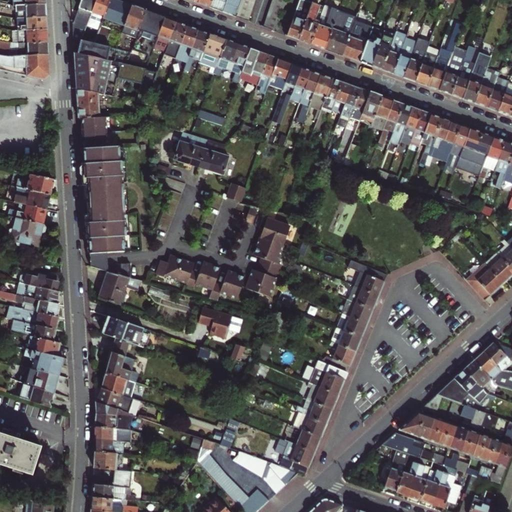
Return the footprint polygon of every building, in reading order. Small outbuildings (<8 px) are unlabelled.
[(74,21),(73,20),(74,37),(80,39),(86,19),(92,0),(80,0),(77,11),(74,21)] [(92,0),(86,19),(98,23),(106,0),(92,0)] [(106,0),(98,23),(120,31),(129,4),(117,0),(106,0)] [(223,12),(227,0),(212,0),(210,7),(217,9),(223,12)] [(227,0),(223,12),(229,14),(235,16),(241,0),(227,0)] [(241,0),(235,16),(249,21),(255,0),(241,0)] [(273,0),(264,27),(276,31),(287,0),(273,0)] [(293,37),(298,39),(312,3),(303,0),(299,0),(287,35),(293,37)] [(305,42),(310,44),(317,25),(313,23),(319,5),(312,3),(298,39),(305,42)] [(16,19),(17,19),(46,17),(46,11),(45,4),(13,6),(11,6),(11,10),(15,9),(16,19)] [(129,4),(120,31),(134,36),(144,9),(137,7),(129,4)] [(318,47),(324,49),(338,11),(324,6),(317,25),(310,44),(318,47)] [(144,9),(134,36),(128,51),(124,62),(147,68),(165,17),(160,15),(150,12),(144,9)] [(334,53),(343,56),(355,21),(357,17),(338,11),(324,49),(334,53)] [(46,17),(17,19),(18,31),(26,30),(47,29),(46,23),(46,17)] [(165,17),(158,36),(163,38),(160,45),(163,46),(162,49),(166,50),(176,21),(170,19),(165,17)] [(170,52),(176,54),(187,25),(182,23),(176,21),(166,50),(159,70),(155,82),(159,83),(170,52)] [(355,21),(343,56),(346,57),(351,59),(360,62),(373,27),(355,21)] [(187,25),(176,54),(175,59),(187,63),(188,58),(199,29),(193,27),(187,25)] [(463,26),(458,40),(455,47),(461,49),(468,29),(463,26)] [(373,27),(360,62),(362,63),(368,65),(372,66),(383,35),(385,31),(373,27)] [(27,43),(48,42),(47,35),(47,29),(26,30),(27,43)] [(199,29),(188,58),(187,63),(182,75),(186,77),(194,57),(201,60),(211,34),(205,32),(199,29)] [(389,73),(393,74),(401,51),(407,37),(397,33),(394,39),(383,70),(389,73)] [(211,34),(201,60),(200,64),(217,70),(227,40),(219,37),(211,34)] [(409,80),(415,82),(425,55),(432,36),(426,34),(422,45),(416,43),(412,55),(404,78),(409,80)] [(378,69),(383,70),(394,39),(383,35),(372,66),(378,69)] [(433,89),(439,91),(455,47),(458,40),(451,38),(446,52),(441,49),(427,86),(433,89)] [(92,42),(81,39),(79,53),(124,62),(128,51),(103,45),(92,42)] [(229,70),(238,44),(233,42),(227,40),(217,70),(215,74),(220,76),(223,68),(229,70)] [(47,78),(50,75),(49,61),(48,54),(28,56),(8,57),(10,43),(0,41),(0,70),(44,80),(47,78)] [(28,49),(28,56),(48,54),(48,49),(48,42),(27,43),(16,44),(16,48),(19,47),(19,50),(28,49)] [(238,44),(229,70),(236,73),(233,81),(239,83),(243,72),(251,48),(245,46),(238,44)] [(474,70),(463,99),(468,101),(474,103),(486,71),(493,50),(482,46),(474,70)] [(421,84),(427,86),(441,49),(435,47),(431,58),(425,55),(415,82),(421,84)] [(446,93),(451,95),(462,66),(455,63),(461,49),(455,47),(439,91),(446,93)] [(456,97),(463,99),(474,70),(468,68),(475,49),(469,47),(462,66),(451,95),(456,97)] [(243,72),(251,74),(260,51),(255,50),(251,48),(243,72)] [(264,53),(260,51),(251,74),(249,80),(259,83),(268,55),(264,53)] [(399,76),(404,78),(412,55),(401,51),(393,74),(399,76)] [(124,62),(79,53),(75,52),(76,71),(77,88),(94,92),(109,95),(115,78),(139,86),(134,100),(148,103),(155,82),(159,70),(147,68),(124,62)] [(261,108),(267,92),(279,59),(274,57),(268,55),(259,83),(258,84),(262,86),(255,106),(261,108)] [(279,59),(267,92),(271,94),(272,90),(279,92),(276,101),(278,102),(293,64),(286,61),(279,59)] [(283,120),(292,97),(303,67),(298,66),(293,64),(278,102),(274,116),(283,120)] [(292,97),(301,100),(312,71),(307,69),(303,67),(292,97)] [(304,120),(309,107),(320,74),(316,72),(312,71),(301,100),(306,102),(300,116),(303,117),(302,119),(304,120)] [(480,105),(486,108),(496,81),(489,78),(490,73),(486,71),(474,103),(480,105)] [(312,121),(317,122),(333,78),(327,76),(320,74),(309,107),(312,108),(315,100),(319,102),(312,121)] [(333,78),(317,122),(314,132),(319,134),(324,118),(328,108),(332,109),(342,82),(337,80),(333,78)] [(492,110),(498,112),(505,93),(508,85),(496,81),(486,108),(492,110)] [(342,82),(332,109),(341,112),(351,85),(346,83),(342,82)] [(351,85),(341,112),(337,123),(346,127),(351,113),(360,88),(356,87),(351,85)] [(96,116),(94,92),(77,88),(78,103),(79,118),(83,117),(96,116)] [(360,88),(351,113),(358,115),(357,118),(360,119),(370,92),(366,90),(360,88)] [(370,92),(360,119),(372,123),(382,96),(376,94),(370,92)] [(504,114),(509,116),(511,108),(511,92),(511,95),(505,93),(498,112),(504,114)] [(370,126),(383,131),(394,101),(388,98),(382,96),(372,123),(370,126)] [(388,130),(393,132),(403,104),(399,102),(394,101),(383,131),(379,141),(384,143),(388,130)] [(403,104),(393,132),(389,143),(398,147),(413,107),(408,106),(403,104)] [(410,143),(411,141),(422,111),(418,109),(413,107),(398,147),(401,148),(403,141),(410,143)] [(197,117),(222,125),(224,117),(199,109),(197,117)] [(422,111),(411,141),(420,144),(421,142),(431,114),(426,112),(422,111)] [(426,161),(428,157),(442,118),(437,116),(431,114),(421,142),(427,144),(420,162),(425,164),(426,161)] [(80,128),(80,132),(142,129),(141,117),(111,119),(111,115),(96,116),(83,117),(83,125),(80,125),(80,128)] [(442,118),(428,157),(437,161),(451,121),(446,120),(442,118)] [(437,161),(447,164),(461,125),(456,123),(451,121),(437,161)] [(447,164),(456,167),(470,128),(465,127),(461,125),(447,164)] [(470,128),(456,167),(467,171),(482,133),(476,130),(470,128)] [(143,145),(142,129),(80,132),(81,140),(84,140),(84,143),(84,149),(143,145)] [(184,130),(181,140),(179,147),(176,158),(188,162),(201,165),(209,138),(193,133),(184,130)] [(268,131),(266,137),(276,140),(278,135),(268,131)] [(482,133),(467,171),(480,176),(483,166),(494,137),(487,135),(482,133)] [(494,137),(483,166),(488,168),(494,170),(496,167),(505,141),(499,139),(494,137)] [(226,143),(209,138),(201,165),(211,168),(225,172),(230,154),(223,152),(226,143)] [(501,169),(506,171),(511,155),(511,143),(510,143),(505,141),(496,167),(501,169)] [(352,143),(344,163),(355,166),(363,147),(352,143)] [(144,172),(143,145),(84,149),(85,163),(82,163),(84,186),(87,186),(88,200),(89,215),(85,215),(86,238),(90,238),(90,239),(91,252),(91,253),(108,252),(149,250),(145,182),(134,183),(133,173),(144,172)] [(506,171),(501,169),(496,182),(502,184),(506,173),(506,171)] [(53,181),(53,180),(26,174),(24,181),(18,179),(17,187),(50,194),(50,191),(51,189),(54,188),(55,185),(53,181)] [(247,191),(249,186),(234,181),(232,185),(247,191)] [(244,202),(247,191),(232,185),(228,196),(244,202)] [(13,202),(19,203),(46,209),(48,202),(50,194),(17,187),(13,202)] [(46,209),(19,203),(17,213),(3,210),(1,214),(12,217),(43,224),(44,217),(46,209)] [(257,205),(252,204),(247,218),(254,220),(259,206),(257,205)] [(43,224),(12,217),(11,220),(15,221),(13,229),(11,230),(9,235),(12,238),(11,239),(17,241),(18,244),(24,245),(26,243),(30,244),(31,239),(38,241),(39,239),(40,233),(44,232),(44,228),(42,225),(43,224)] [(260,237),(282,245),(290,225),(267,217),(263,227),(260,237)] [(282,245),(260,237),(257,245),(253,254),(261,257),(259,264),(273,268),(275,262),(276,262),(282,245)] [(504,245),(495,253),(511,271),(511,247),(507,242),(505,241),(502,243),(504,245)] [(42,251),(40,259),(55,262),(57,254),(42,251)] [(109,259),(108,252),(91,253),(92,260),(92,267),(110,272),(109,259)] [(511,271),(495,253),(483,263),(502,284),(508,279),(511,274),(511,271)] [(165,275),(188,283),(192,271),(195,264),(181,260),(171,256),(169,263),(162,260),(157,274),(164,277),(165,275)] [(383,284),(387,274),(351,259),(348,266),(361,271),(354,286),(378,296),(383,284)] [(213,290),(215,283),(220,268),(211,265),(203,262),(199,273),(192,271),(188,283),(187,285),(194,287),(195,284),(213,290)] [(483,263),(467,279),(486,300),(494,292),(502,284),(483,263)] [(122,264),(123,275),(132,278),(131,264),(122,264)] [(273,268),(259,264),(257,270),(253,269),(251,274),(246,288),(270,296),(276,277),(271,275),(273,268)] [(29,285),(55,291),(57,286),(57,282),(48,280),(49,278),(39,275),(40,273),(32,271),(32,274),(28,273),(27,276),(22,275),(20,282),(29,285)] [(215,283),(213,290),(209,299),(217,301),(220,293),(237,299),(245,277),(236,274),(228,271),(222,286),(215,283)] [(105,285),(100,298),(122,305),(128,286),(140,290),(143,281),(132,278),(123,275),(110,272),(105,285)] [(56,276),(40,273),(39,275),(49,278),(48,280),(57,282),(58,279),(56,276)] [(294,286),(286,282),(283,289),(291,293),(294,286)] [(29,285),(26,297),(56,304),(58,299),(59,292),(55,291),(29,285)] [(354,286),(348,301),(372,311),(375,305),(378,296),(354,286)] [(56,304),(26,297),(0,290),(0,296),(23,302),(25,303),(24,309),(56,316),(57,310),(58,304),(56,304)] [(283,298),(280,305),(289,308),(292,301),(283,298)] [(372,311),(348,301),(343,314),(367,324),(370,317),(372,311)] [(56,316),(24,309),(22,308),(10,306),(7,318),(55,329),(57,323),(58,317),(56,316)] [(242,318),(202,307),(198,321),(205,323),(211,324),(209,332),(226,337),(228,328),(238,331),(242,318)] [(367,324),(343,314),(337,328),(344,331),(361,338),(364,332),(367,324)] [(143,326),(109,315),(106,325),(104,332),(118,337),(131,342),(138,344),(143,326)] [(54,335),(55,329),(7,318),(5,318),(3,325),(24,329),(23,335),(53,342),(54,335)] [(361,338),(344,331),(338,344),(356,351),(358,346),(361,338)] [(27,350),(56,357),(58,350),(59,343),(53,342),(23,335),(21,343),(28,345),(27,350)] [(110,361),(107,372),(136,382),(138,382),(141,373),(132,370),(135,358),(127,355),(131,342),(118,337),(115,347),(110,361)] [(490,345),(485,349),(501,368),(503,368),(511,359),(511,346),(495,340),(490,345)] [(356,351),(338,344),(332,341),(330,345),(337,348),(330,366),(347,373),(351,362),(356,351)] [(244,347),(235,344),(231,356),(239,359),(244,347)] [(211,349),(200,346),(197,354),(208,357),(211,349)] [(501,368),(485,349),(481,353),(479,355),(475,358),(492,378),(494,380),(500,386),(511,389),(511,369),(503,368),(501,368)] [(33,361),(31,369),(58,376),(60,367),(63,359),(56,357),(27,350),(24,356),(33,361)] [(471,362),(466,366),(483,386),(492,378),(475,358),(471,362)] [(254,365),(250,374),(255,376),(259,367),(254,365)] [(342,385),(347,373),(330,366),(327,372),(326,372),(321,383),(310,378),(308,382),(312,384),(338,395),(342,385)] [(470,391),(475,395),(479,400),(488,392),(483,386),(466,366),(462,370),(456,375),(470,391)] [(58,376),(31,369),(29,368),(24,383),(54,392),(56,385),(58,376)] [(131,397),(136,382),(107,372),(104,381),(101,388),(131,397)] [(470,391),(456,375),(452,379),(446,384),(464,396),(470,391)] [(54,392),(24,383),(20,398),(50,407),(51,401),(52,399),(56,399),(58,393),(54,392)] [(338,395),(312,384),(311,388),(318,391),(313,402),(315,402),(332,409),(335,404),(338,395)] [(464,396),(446,384),(442,388),(437,393),(442,395),(454,399),(459,401),(464,396)] [(131,397),(101,388),(99,395),(96,402),(129,413),(133,398),(131,397)] [(436,411),(439,403),(442,395),(437,393),(432,397),(429,401),(423,406),(436,411)] [(134,415),(129,413),(96,402),(94,402),(94,416),(94,426),(129,427),(130,427),(130,425),(134,415)] [(332,409),(315,402),(311,411),(296,405),(294,410),(301,413),(327,423),(329,417),(332,409)] [(465,403),(462,411),(461,413),(472,417),(476,408),(465,403)] [(482,429),(483,426),(488,412),(476,408),(472,417),(470,424),(482,429)] [(232,410),(229,418),(235,420),(239,412),(232,410)] [(434,417),(418,411),(413,415),(409,420),(430,428),(434,417)] [(488,412),(483,426),(491,429),(492,424),(496,426),(499,416),(488,412)] [(327,423),(301,413),(301,416),(308,419),(303,430),(321,437),(324,430),(327,423)] [(440,419),(434,417),(430,428),(442,432),(446,421),(440,419)] [(430,428),(409,420),(404,424),(399,430),(427,439),(430,428)] [(450,434),(453,436),(457,424),(452,422),(446,421),(442,432),(450,434)] [(457,424),(453,436),(465,439),(469,428),(463,426),(457,424)] [(94,432),(94,438),(121,440),(129,441),(129,436),(129,427),(94,426),(94,432)] [(302,429),(295,426),(289,442),(296,445),(302,429)] [(224,427),(217,442),(227,446),(233,430),(224,427)] [(433,441),(438,443),(442,432),(430,428),(427,439),(433,441)] [(469,428),(465,439),(477,443),(481,432),(475,430),(469,428)] [(505,440),(504,440),(500,451),(511,455),(511,451),(511,428),(509,428),(506,435),(505,440)] [(321,437),(303,430),(302,429),(296,445),(315,452),(318,445),(321,437)] [(450,434),(442,432),(438,443),(444,445),(450,447),(453,436),(450,434)] [(477,443),(488,447),(492,436),(486,434),(481,432),(477,443)] [(41,447),(16,439),(2,434),(0,433),(0,465),(12,469),(22,472),(32,475),(41,447)] [(383,444),(398,449),(410,453),(421,457),(423,450),(425,444),(395,433),(389,438),(383,444)] [(465,439),(453,436),(450,447),(455,449),(461,451),(465,439)] [(488,447),(500,451),(504,440),(496,437),(492,436),(488,447)] [(93,444),(93,451),(120,453),(121,440),(94,438),(93,444)] [(197,459),(202,465),(212,456),(206,449),(210,445),(211,440),(204,438),(200,449),(198,458),(197,459)] [(477,443),(465,439),(461,451),(467,453),(473,455),(477,443)] [(296,445),(289,442),(282,458),(290,460),(296,445)] [(488,447),(477,443),(473,455),(478,457),(484,459),(488,447)] [(188,445),(184,458),(197,459),(198,458),(200,449),(188,445)] [(290,460),(282,458),(280,465),(306,475),(306,474),(311,462),(315,452),(296,445),(290,460)] [(489,461),(496,463),(500,451),(488,447),(484,459),(489,461)] [(391,489),(397,491),(404,469),(410,453),(398,449),(385,487),(391,489)] [(233,460),(240,464),(245,453),(237,450),(233,460)] [(435,453),(423,450),(421,457),(429,460),(432,461),(435,453)] [(93,460),(93,467),(113,469),(115,469),(116,461),(119,461),(120,453),(93,451),(93,460)] [(492,472),(490,480),(501,484),(511,455),(500,451),(496,463),(500,464),(499,468),(497,474),(492,472)] [(245,453),(240,464),(245,467),(250,455),(245,453)] [(446,457),(435,453),(432,461),(433,461),(439,463),(443,464),(446,457)] [(452,459),(446,457),(443,464),(445,465),(455,468),(458,460),(459,455),(454,453),(452,459)] [(257,457),(250,455),(245,467),(250,470),(257,457)] [(207,471),(217,461),(212,456),(202,465),(207,471)] [(257,457),(250,470),(256,474),(263,460),(257,457)] [(419,499),(420,499),(427,478),(423,476),(429,460),(421,457),(420,461),(408,495),(412,496),(414,497),(414,498),(419,500),(419,499)] [(404,469),(397,491),(399,492),(398,493),(403,494),(403,493),(406,494),(408,495),(420,461),(414,459),(410,471),(404,469)] [(469,464),(467,472),(471,474),(478,476),(481,465),(482,463),(471,459),(469,464)] [(261,477),(274,464),(263,460),(256,474),(261,477)] [(469,464),(458,460),(455,468),(457,469),(467,472),(469,464)] [(217,461),(207,471),(212,476),(221,467),(217,461)] [(427,478),(420,499),(422,500),(422,501),(426,502),(426,501),(429,502),(432,503),(445,465),(443,464),(439,463),(433,461),(427,478)] [(282,467),(274,464),(261,477),(265,483),(270,478),(274,474),(282,467)] [(444,507),(457,469),(455,468),(445,465),(432,503),(436,504),(438,505),(437,506),(443,508),(443,507),(444,507)] [(481,465),(478,476),(481,477),(489,479),(490,480),(492,472),(494,469),(481,465)] [(217,481),(226,473),(221,467),(212,476),(217,481)] [(298,473),(282,467),(274,474),(285,485),(291,480),(298,473)] [(130,485),(131,470),(115,469),(113,469),(112,481),(108,481),(108,477),(93,476),(92,487),(91,498),(122,500),(137,501),(136,492),(126,491),(127,485),(130,485)] [(226,473),(217,481),(221,486),(230,477),(226,473)] [(285,485),(274,474),(270,478),(281,490),(285,485)] [(478,476),(471,474),(458,511),(469,511),(481,477),(478,476)] [(226,491),(235,482),(230,477),(221,486),(226,491)] [(489,479),(481,477),(469,511),(489,511),(496,493),(485,490),(489,479)] [(281,490),(270,478),(265,483),(276,494),(281,490)] [(235,482),(226,491),(230,496),(240,487),(235,482)] [(235,501),(244,492),(240,487),(230,496),(235,501)] [(258,489),(253,494),(264,506),(269,501),(258,489)] [(244,492),(235,501),(240,507),(244,503),(249,498),(250,498),(244,492)] [(259,510),(264,506),(253,494),(250,498),(249,498),(259,510)] [(91,503),(91,508),(125,511),(137,511),(139,511),(139,507),(121,505),(122,500),(91,498),(91,503)] [(230,511),(217,498),(201,511),(230,511)] [(251,511),(256,511),(259,510),(249,498),(244,503),(251,511)] [(52,511),(53,502),(27,499),(25,511),(52,511)] [(339,511),(338,502),(331,500),(326,500),(322,502),(311,511),(339,511)] [(338,502),(339,511),(356,511),(358,509),(345,505),(338,502)] [(244,511),(251,511),(244,503),(240,507),(244,511)]
